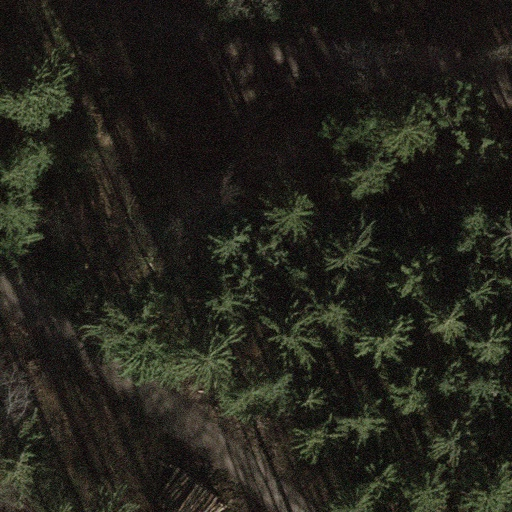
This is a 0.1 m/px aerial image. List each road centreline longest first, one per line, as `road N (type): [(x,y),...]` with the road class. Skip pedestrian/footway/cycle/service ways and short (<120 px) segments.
road 1 (track): [(511,87),(249,42),(134,10)]
road 2 (track): [(0,278),(304,511)]
